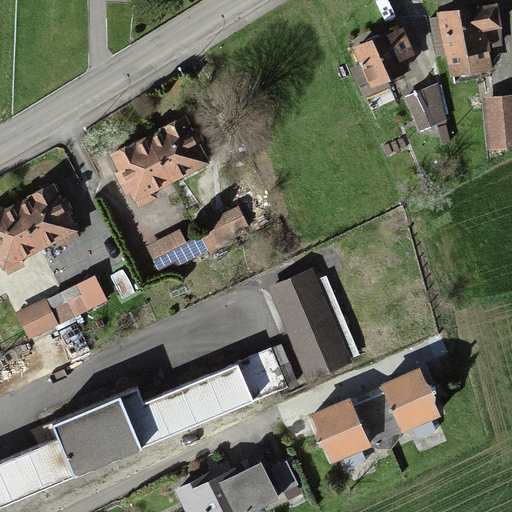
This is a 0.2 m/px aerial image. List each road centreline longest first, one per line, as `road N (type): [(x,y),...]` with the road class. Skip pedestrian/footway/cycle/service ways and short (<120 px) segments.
road 1 (residential): [(421,350),(72,511)]
road 2 (primary): [(0,145),(239,0)]
